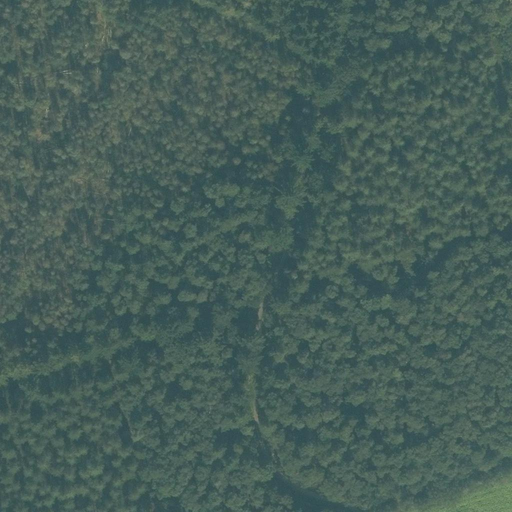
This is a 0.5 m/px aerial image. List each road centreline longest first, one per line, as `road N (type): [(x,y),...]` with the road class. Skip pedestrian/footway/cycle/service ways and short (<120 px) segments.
road 1 (track): [(263,295),(448,239)]
road 2 (track): [(157,511),(105,351)]
road 3 (track): [(511,460),(359,510)]
road 4 (track): [(105,351),(258,312)]
road 5 (track): [(336,67),(198,0)]
